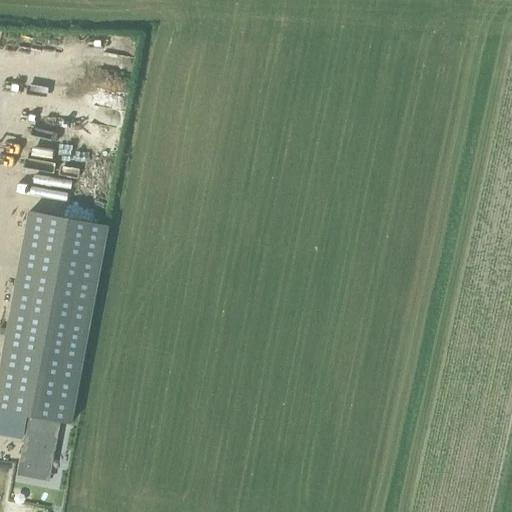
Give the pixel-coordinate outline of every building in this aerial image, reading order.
[(74,63),(73,87),(83,87),(84,64),(74,63)] [(117,91),(112,91),(111,107),(134,109),(136,68),(119,68),(117,91)] [(66,180),(60,204),(108,216),(122,165),(97,159),(94,167),(88,166),(83,185),(66,180)] [(53,198),(55,188),(35,183),(33,193),(53,198)] [(103,226),(28,212),(0,364),(0,411),(68,423),(103,226)] [(59,423),(29,417),(25,439),(18,476),(49,481),(59,423)]
